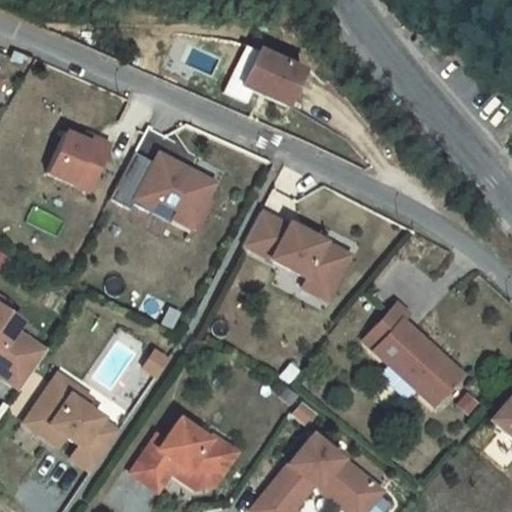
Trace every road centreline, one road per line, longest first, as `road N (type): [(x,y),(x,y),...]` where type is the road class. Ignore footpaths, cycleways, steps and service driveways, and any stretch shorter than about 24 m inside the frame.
road 1 (residential): [(511,289),(439,226),(336,172),(0,34)]
road 2 (secondary): [(511,219),(338,0)]
